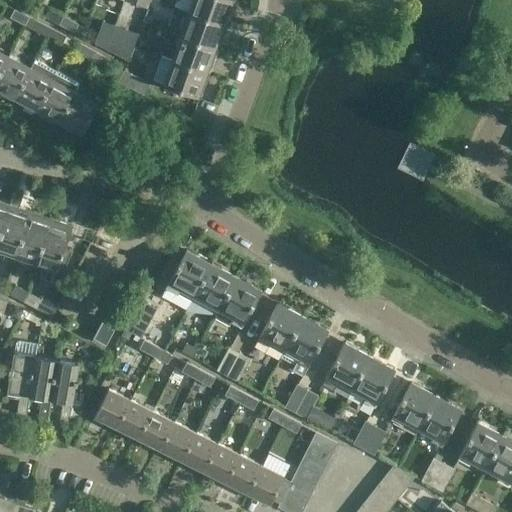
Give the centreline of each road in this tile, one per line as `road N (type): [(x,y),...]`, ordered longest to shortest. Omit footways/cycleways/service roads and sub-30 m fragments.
road 1 (residential): [(511,393),(202,205)]
road 2 (residential): [(202,205),(280,0)]
road 3 (residential): [(0,152),(202,205)]
road 4 (residential): [(0,447),(64,458),(169,506)]
